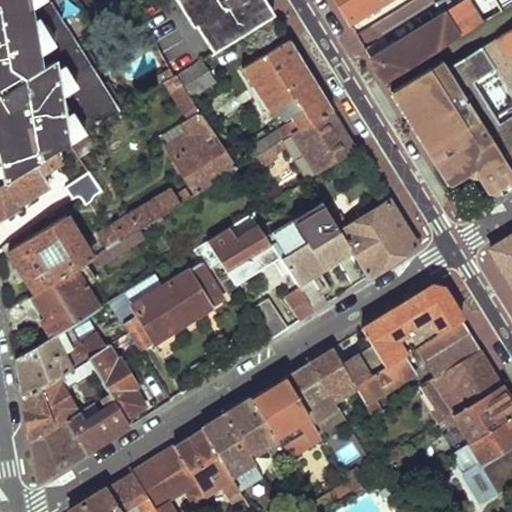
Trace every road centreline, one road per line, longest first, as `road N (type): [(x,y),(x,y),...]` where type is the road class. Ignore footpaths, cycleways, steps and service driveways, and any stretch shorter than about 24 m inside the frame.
road 1 (residential): [(454,249),(19,511)]
road 2 (residential): [(297,0),(454,249)]
